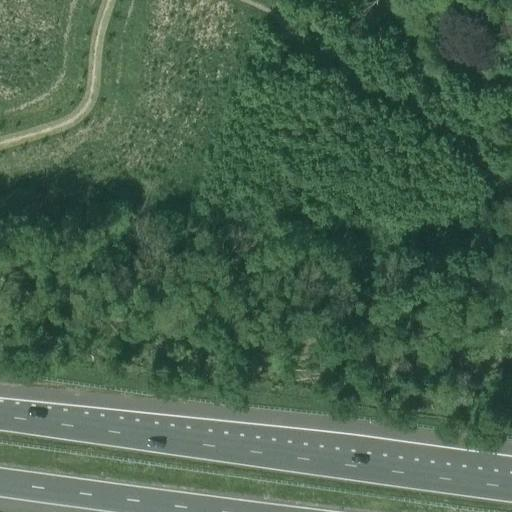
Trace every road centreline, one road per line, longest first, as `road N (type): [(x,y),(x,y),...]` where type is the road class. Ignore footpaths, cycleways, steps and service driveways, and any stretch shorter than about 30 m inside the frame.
road 1 (motorway): [(511,486),(0,416)]
road 2 (motorway): [(0,482),(221,511)]
